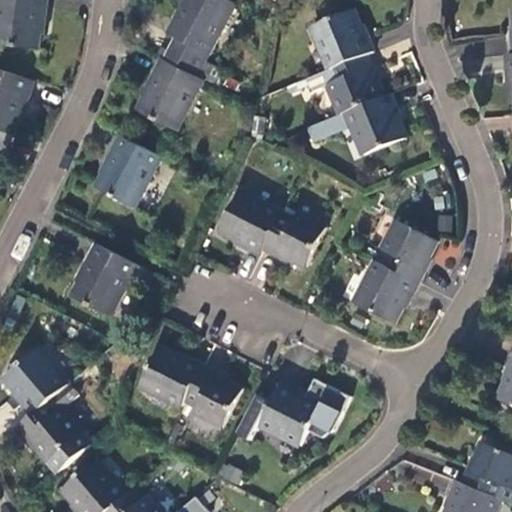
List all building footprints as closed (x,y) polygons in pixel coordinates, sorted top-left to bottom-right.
[(48,9),(48,0),(0,0),(0,3),(3,4),(0,34),(0,47),(39,51),(43,8),(48,9)] [(178,38),(167,60),(201,78),(237,4),(229,0),(191,0),(180,22),(177,21),(171,34),(178,38)] [(370,55),(376,52),(371,39),(366,41),(355,11),(315,27),(332,70),(370,55)] [(457,36),(457,75),(482,75),(483,58),(504,59),(504,37),(457,36)] [(376,68),(370,55),(332,70),(338,83),(331,86),(344,117),(351,114),(385,100),(372,69),(376,68)] [(167,60),(164,58),(157,71),(159,74),(141,109),(180,131),(206,80),(201,78),(167,60)] [(0,130),(14,135),(27,95),(30,95),(35,81),(33,80),(0,69),(0,130)] [(338,83),(332,70),(310,79),(312,86),(315,92),(331,86),(338,83)] [(312,86),(310,79),(298,84),(301,90),(312,86)] [(301,90),(298,84),(290,87),(293,94),(301,90)] [(399,109),(394,96),(385,100),(351,114),(344,117),(311,130),(316,145),(357,128),(368,156),(408,139),(397,110),(399,109)] [(0,153),(8,156),(14,135),(0,130),(0,153)] [(163,157),(124,136),(116,151),(119,151),(100,190),(102,191),(137,209),(163,157)] [(249,250),(263,256),(266,251),(284,215),(243,194),(223,233),(250,247),(249,250)] [(284,215),(266,251),(280,258),(281,255),(309,269),(329,231),(300,215),(297,221),(284,215)] [(385,265),(420,283),(427,270),(424,268),(438,240),(399,220),(385,248),(391,251),(385,265)] [(139,265),(99,244),(92,258),(94,259),(76,297),(112,316),(139,265)] [(414,295),(420,283),(385,265),(377,262),(356,304),(397,324),(410,295),(414,295)] [(26,405),(35,417),(70,386),(40,350),(8,379),(28,402),(26,405)] [(188,404),(206,368),(192,360),(190,364),(163,350),(143,388),(185,410),(188,404)] [(511,364),(510,370),(511,370),(511,374),(500,401),(511,405),(511,364)] [(218,374),(206,368),(188,404),(200,409),(197,416),(225,431),(244,392),(217,377),(218,374)] [(322,409),(309,433),(323,440),(334,433),(352,400),(316,381),(306,400),(322,409)] [(262,427),(301,448),(309,433),(322,409),(306,400),(294,394),(295,391),(283,385),(273,404),(261,426),(262,427)] [(32,439),(61,474),(94,447),(65,412),(81,399),(70,386),(35,417),(20,430),(28,442),(32,439)] [(259,432),(262,427),(261,426),(273,404),(259,397),(245,425),(259,432)] [(259,432),(245,425),(240,435),(254,442),(259,432)] [(464,486),(500,501),(511,505),(511,456),(485,446),(472,474),(470,473),(464,486)] [(113,511),(131,497),(101,463),(67,489),(84,511),(113,511)] [(246,473),(226,463),(219,477),(239,487),(246,473)] [(464,486),(461,484),(458,483),(452,497),(454,498),(448,511),(495,511),(500,501),(464,486)] [(161,511),(150,499),(145,503),(136,493),(131,497),(113,511),(161,511)] [(212,511),(201,499),(186,511),(212,511)]
